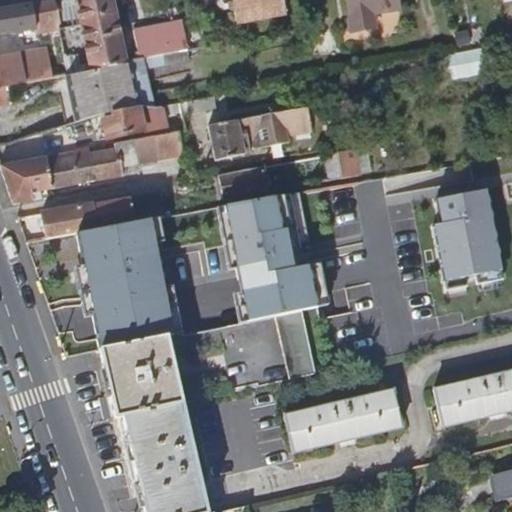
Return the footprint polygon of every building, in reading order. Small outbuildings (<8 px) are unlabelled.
[(0,34),(36,28),(37,33),(61,29),(60,26),(55,0),(51,0),(0,9),(0,34)] [(125,60),(111,0),(55,0),(60,26),(64,21),(80,19),(92,69),(126,63),(125,60)] [(286,12),(283,0),(233,0),(237,21),(286,12)] [(400,7),(398,0),(347,0),(353,31),(375,26),(373,13),(400,7)] [(490,18),(486,0),(459,0),(445,3),(450,26),(490,18)] [(511,0),(503,0),(507,15),(511,13),(511,0)] [(134,29),(139,58),(155,55),(153,40),(150,26),(134,29)] [(177,35),(153,40),(155,55),(180,51),(177,35)] [(480,47),(447,53),(451,78),(485,71),(480,47)] [(141,107),(133,70),(144,68),(190,60),(188,49),(180,51),(155,55),(139,58),(125,60),(126,63),(92,69),(82,71),(69,73),(55,76),(66,125),(99,114),(112,111),(139,107),(141,107)] [(24,82),(18,50),(0,54),(0,86),(9,85),(24,82)] [(82,71),(79,55),(66,57),(69,73),(82,71)] [(69,73),(66,57),(38,63),(41,78),(55,76),(69,73)] [(152,106),(144,68),(133,70),(141,107),(142,108),(152,106)] [(0,104),(12,102),(9,85),(0,86),(0,104)] [(367,96),(332,103),(335,116),(370,108),(367,96)] [(214,99),(188,103),(190,112),(216,108),(214,99)] [(179,104),(161,108),(162,115),(180,111),(179,104)] [(144,131),(139,107),(112,111),(113,118),(103,120),(107,139),(144,131)] [(249,151),(247,140),(252,139),(254,148),(289,142),(288,136),(312,132),(308,107),(209,126),(216,161),(249,151)] [(183,155),(179,131),(155,136),(159,159),(173,157),(183,155)] [(159,159),(155,136),(135,139),(139,162),(153,160),(159,159)] [(139,162),(135,139),(116,143),(121,165),(135,162),(139,162)] [(121,165),(116,143),(114,143),(115,148),(75,156),(74,150),(43,156),(50,188),(88,181),(107,178),(123,175),(121,165)] [(368,150),(357,151),(360,174),(371,172),(368,150)] [(341,179),(338,154),(326,156),(331,181),(341,179)] [(50,188),(43,156),(1,164),(5,178),(14,204),(41,199),(39,190),(50,188)] [(269,192),(264,167),(218,175),(223,201),(269,192)] [(433,224),(443,281),(503,271),(488,188),(437,196),(441,222),(433,224)] [(130,203),(129,197),(109,201),(94,204),(98,229),(107,228),(119,226),(134,223),(130,203)] [(164,218),(160,198),(130,203),(134,223),(159,219),(164,218)] [(98,229),(94,204),(42,213),(46,239),(51,238),(98,229)] [(51,238),(46,239),(26,243),(34,261),(45,289),(59,286),(51,238)] [(314,373),(306,325),(303,309),(275,315),(287,380),(314,373)] [(179,403),(168,352),(216,341),(213,328),(184,334),(183,332),(98,351),(113,418),(121,416),(179,403)] [(441,426),(511,409),(511,370),(433,388),(441,426)] [(400,427),(391,389),(282,413),(290,452),(400,427)] [(203,511),(201,501),(190,453),(179,403),(121,416),(141,511),(203,511)] [(511,470),(493,474),(499,496),(511,492),(511,470)]
